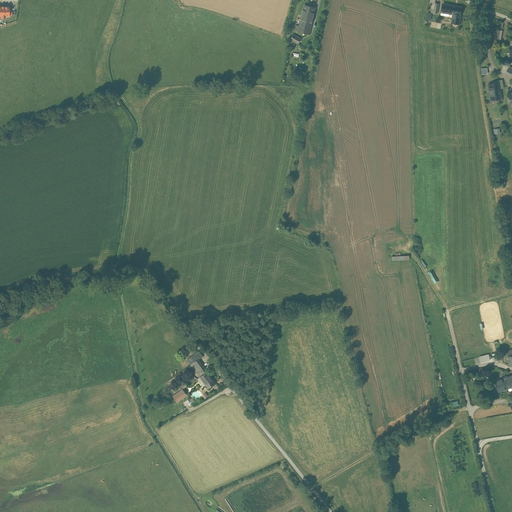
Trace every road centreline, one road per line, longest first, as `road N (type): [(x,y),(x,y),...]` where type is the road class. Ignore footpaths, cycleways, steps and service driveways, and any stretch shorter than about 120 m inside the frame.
road 1 (track): [(329,511),(199,344)]
road 2 (residential): [(492,511),(446,308)]
road 3 (track): [(311,489),(443,413),(468,408)]
road 4 (track): [(145,276),(129,267),(53,272),(0,293)]
